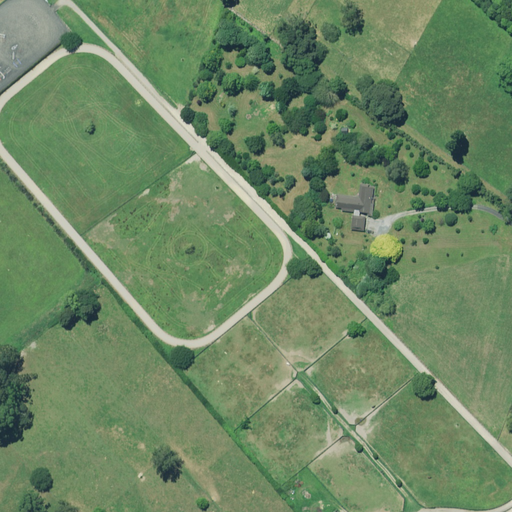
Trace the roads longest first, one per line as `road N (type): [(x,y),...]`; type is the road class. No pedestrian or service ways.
road 1 (unknown): [(52,9),(73,4),(511,462)]
road 2 (unknown): [(0,147),(166,338),(185,345),(215,336),(277,283),(288,247)]
road 3 (unknown): [(284,236),(109,55),(90,48),(56,55),(0,102)]
road 4 (unknown): [(464,511),(416,504),(301,374)]
